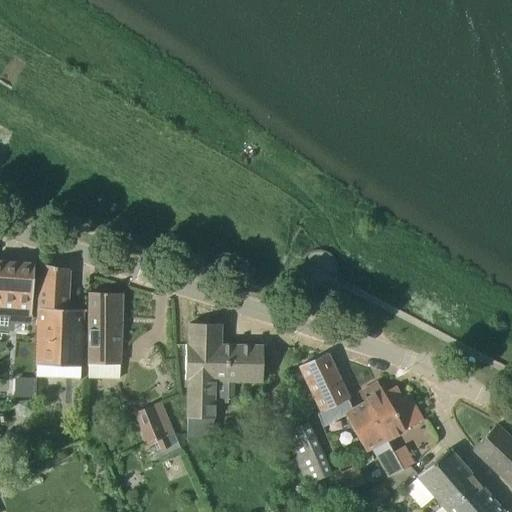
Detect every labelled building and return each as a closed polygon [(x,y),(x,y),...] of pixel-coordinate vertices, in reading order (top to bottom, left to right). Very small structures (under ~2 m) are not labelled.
[(35,265),(35,264),(0,261),(0,313),(30,315),(33,265),(35,265)] [(69,269),(40,264),(35,325),(34,365),(80,365),(82,312),(83,310),(67,309),(69,269)] [(86,364),(89,364),(119,365),(121,293),(89,292),(86,364)] [(185,344),(184,379),(187,379),(186,417),(188,417),(212,418),(213,403),(227,403),(227,397),(227,395),(228,380),(243,381),(261,381),(262,347),(262,346),(220,345),(220,324),(189,323),(188,344),(185,344)] [(323,427),(345,415),(365,451),(372,448),(389,478),(403,470),(393,452),(386,440),(365,402),(364,402),(352,409),(348,399),(349,399),(327,353),(298,366),(320,412),(316,415),(323,427)] [(14,390),(33,391),(34,379),(14,378),(14,390)] [(386,440),(390,438),(403,431),(403,430),(422,420),(414,406),(407,411),(401,400),(402,400),(394,387),(383,393),(377,383),(359,393),(364,402),(365,402),(386,440)] [(169,447),(165,437),(175,433),(161,401),(151,405),(134,412),(148,444),(157,440),(161,450),(169,447)] [(331,473),(307,422),(284,433),(307,485),(331,473)] [(511,485),(511,441),(495,425),(473,448),(511,485)] [(0,442),(13,451),(21,440),(6,430),(0,438),(0,442)] [(404,445),(397,449),(393,452),(403,470),(409,466),(414,463),(404,445)] [(434,496),(443,505),(448,511),(502,511),(448,449),(417,476),(419,477),(405,488),(420,507),(434,496)] [(364,484),(359,470),(351,468),(341,472),(348,490),(364,484)] [(387,478),(380,484),(379,483),(366,495),(375,506),(389,494),(386,490),(392,484),(387,478)]
